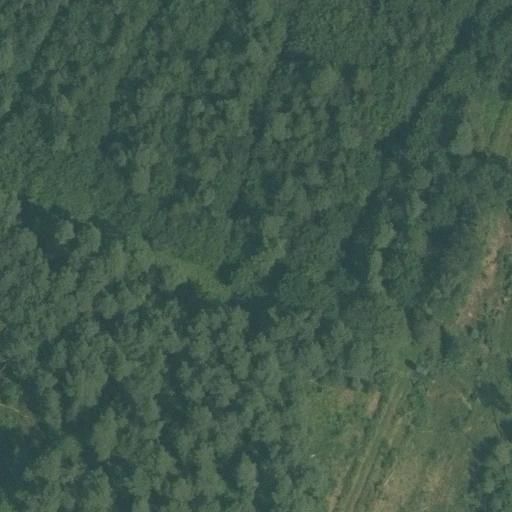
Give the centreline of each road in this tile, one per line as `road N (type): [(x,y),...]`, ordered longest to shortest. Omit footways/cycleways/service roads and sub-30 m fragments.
road 1 (track): [(415,358),(0,181)]
road 2 (track): [(350,511),(511,129)]
